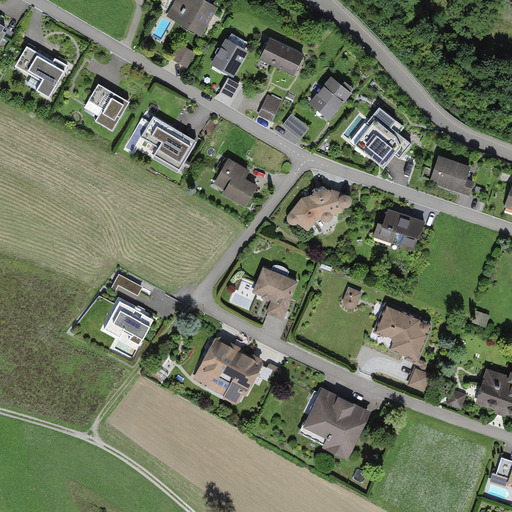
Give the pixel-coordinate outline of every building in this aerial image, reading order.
[(217,9),(201,0),(179,0),(169,17),(201,35),(217,9)] [(212,67),(233,79),(250,50),(229,38),(212,67)] [(308,57),(271,41),(262,61),(299,77),(308,57)] [(194,53),(180,45),(173,59),(187,67),(194,53)] [(53,63),(27,49),(17,66),(43,81),(37,92),(49,98),(67,66),(55,60),(53,63)] [(228,78),(221,91),(231,97),(238,84),(228,78)] [(312,103),(330,117),(350,93),(332,79),(312,103)] [(130,102),(99,84),(89,100),(103,109),(96,121),(113,131),(130,102)] [(282,102),(269,95),(260,115),(272,121),(282,102)] [(369,127),(354,146),(383,169),(395,155),(400,159),(410,145),(390,129),(396,122),(379,109),(366,125),(369,127)] [(309,128),(292,115),(284,125),(301,138),(309,128)] [(196,143),(154,118),(142,139),(160,150),(156,157),(180,171),(196,143)] [(472,169),(440,158),(431,183),(464,194),(472,169)] [(262,181),(231,161),(216,185),(247,205),(262,181)] [(304,199),(290,216),(299,228),(303,224),(313,231),(324,220),(348,214),(351,207),(358,206),(360,199),(355,194),(347,196),(335,188),(320,189),(314,197),(304,199)] [(427,224),(388,211),(378,241),(417,254),(427,224)] [(298,281),(264,267),(255,291),(274,299),(268,313),(283,319),(298,281)] [(140,295),(144,286),(120,273),(112,288),(117,290),(120,285),(140,295)] [(349,287),(345,298),(344,300),(344,302),(345,305),(347,306),(349,307),(351,308),(353,308),(355,307),(357,305),(358,303),(362,292),(349,287)] [(153,317),(121,300),(106,328),(121,335),(124,330),(133,334),(130,339),(140,344),(153,317)] [(433,323),(387,304),(375,332),(394,339),(390,348),(418,359),(433,323)] [(263,361),(218,337),(196,377),(228,394),(226,397),(235,402),(238,401),(243,392),(245,393),(263,361)] [(281,373),(268,366),(260,381),(274,388),(281,373)] [(432,375),(416,368),(410,384),(426,391),(432,375)] [(488,372),(477,403),(511,415),(511,376),(511,380),(488,372)] [(369,412),(324,390),(306,427),(330,439),(326,447),(347,457),(369,412)] [(466,394),(453,390),(449,403),(462,407),(466,394)] [(511,460),(502,457),(497,473),(494,473),(492,481),(509,487),(509,484),(511,485),(511,460)]
